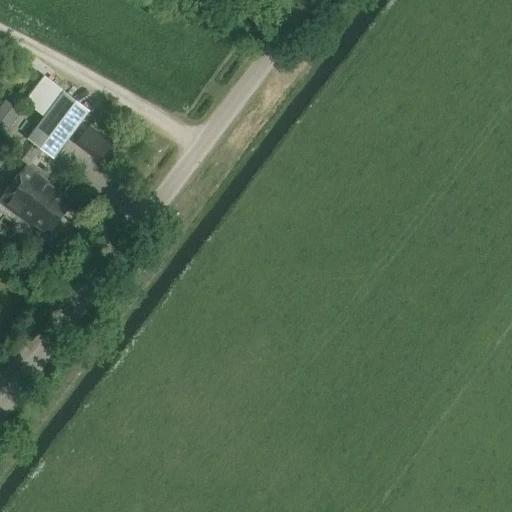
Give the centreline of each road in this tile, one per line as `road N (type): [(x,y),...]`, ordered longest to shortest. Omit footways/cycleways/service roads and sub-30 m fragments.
road 1 (unclassified): [(0,409),(307,0)]
road 2 (track): [(205,143),(0,30)]
